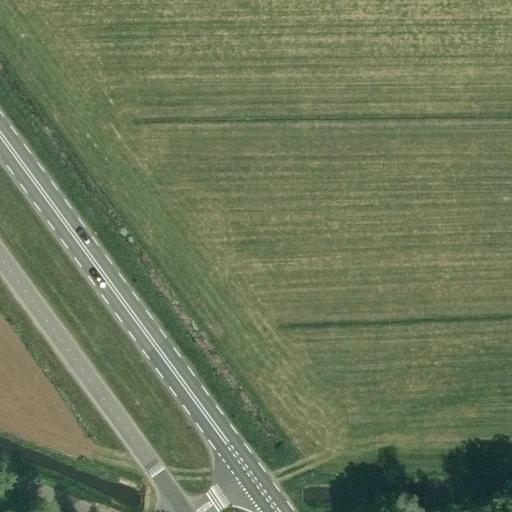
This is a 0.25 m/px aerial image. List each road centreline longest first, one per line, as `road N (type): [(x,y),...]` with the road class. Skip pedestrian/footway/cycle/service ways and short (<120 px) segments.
road 1 (primary): [(251,480),(0,136)]
road 2 (unclassified): [(187,511),(0,255)]
